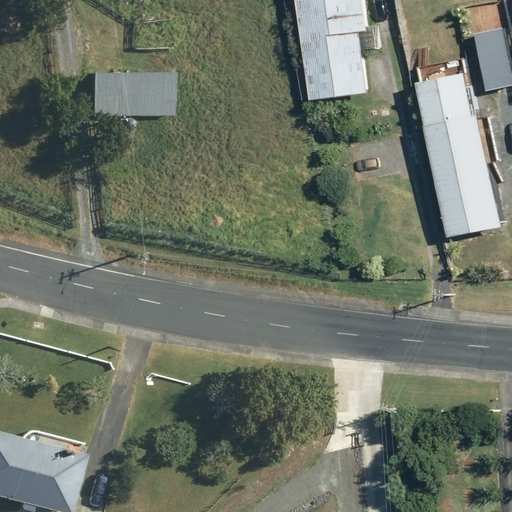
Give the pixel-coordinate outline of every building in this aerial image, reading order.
[(379,26),(375,0),(308,0),(319,96),(378,89),(371,27),(379,26)] [(511,22),(484,28),(492,73),(511,69),(511,22)] [(430,78),(460,233),(511,222),(511,209),(480,68),(430,78)] [(92,114),(175,113),(174,69),(92,69),(92,114)] [(33,498),(68,507),(85,446),(0,420),(0,488),(22,495),(20,502),(31,505),(33,498)]
